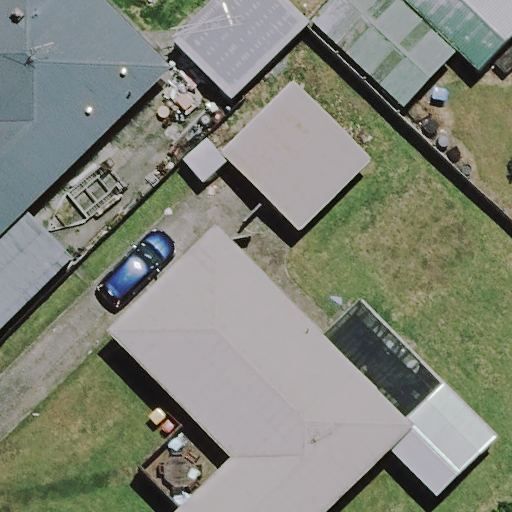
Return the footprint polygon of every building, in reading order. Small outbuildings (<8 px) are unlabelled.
[(161,82),(80,0),(0,0),(0,333),(61,273),(15,225),(161,82)] [(297,37),(260,0),(210,0),(162,49),(223,111),(297,37)] [(511,38),(511,15),(497,0),(355,0),(316,39),(394,119),(453,62),(470,80),(511,38)] [(366,168),(293,91),(216,164),(288,241),(366,168)] [(315,349),(214,244),(105,349),(223,471),(180,511),(326,511),(441,403),(354,312),(315,349)]
